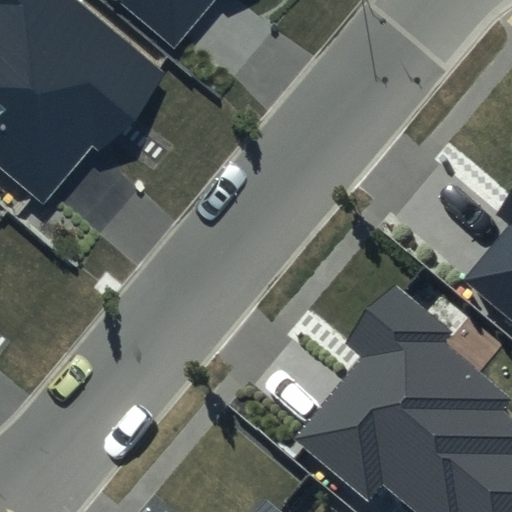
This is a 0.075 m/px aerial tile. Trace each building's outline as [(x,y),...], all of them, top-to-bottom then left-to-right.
[(166,73),(78,0),(0,0),(0,166),(43,202),(91,145),(100,152),(166,73)] [(119,0),(175,46),(214,0),(119,0)] [(511,194),(495,215),(507,226),(463,277),(511,318),(511,194)] [(453,331),(395,283),(343,344),(362,360),(296,437),(369,499),(383,484),(416,511),(511,511),(511,420),(501,412),(511,399),(511,398),(444,341),(453,331)] [(277,511),(266,502),(257,511),(277,511)]
